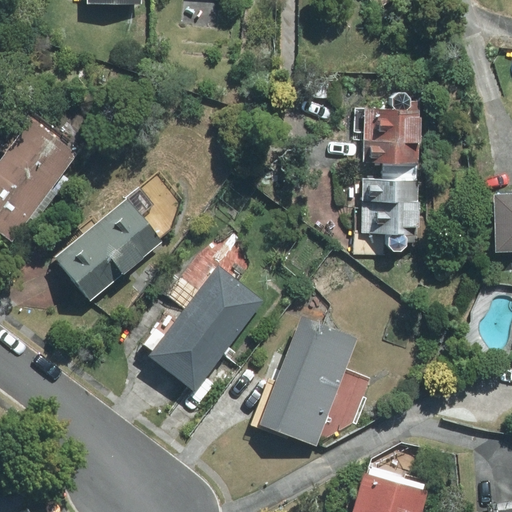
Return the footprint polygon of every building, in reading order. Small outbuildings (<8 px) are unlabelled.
[(356,166),(382,167),(414,165),(414,147),(415,111),(358,108),(356,166)] [(0,247),(4,250),(70,158),(18,120),(0,145),(0,247)] [(356,178),(352,255),(385,257),(386,229),(412,230),(415,181),(356,178)] [(172,229),(139,187),(120,203),(119,201),(42,263),(76,306),(172,229)] [(486,254),(511,253),(511,193),(486,193),(486,254)] [(183,401),(259,300),(208,263),(133,364),(183,401)] [(310,450),(351,338),(292,317),(251,428),(310,450)] [(414,511),(420,492),(355,474),(345,511),(414,511)]
